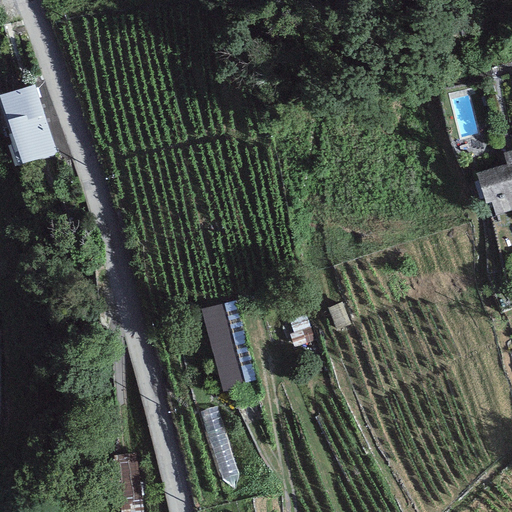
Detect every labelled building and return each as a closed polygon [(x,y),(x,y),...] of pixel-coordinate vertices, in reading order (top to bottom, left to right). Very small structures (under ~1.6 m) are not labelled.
[(0,96),(0,106),(22,165),(59,151),(34,84),(0,96)] [(463,123),(480,118),(472,90),(455,95),(463,123)] [(511,164),(477,176),(490,214),(511,206),(511,164)] [(235,301),(205,309),(225,387),(256,379),(235,301)] [(120,511),(148,511),(142,451),(115,454),(120,511)]
